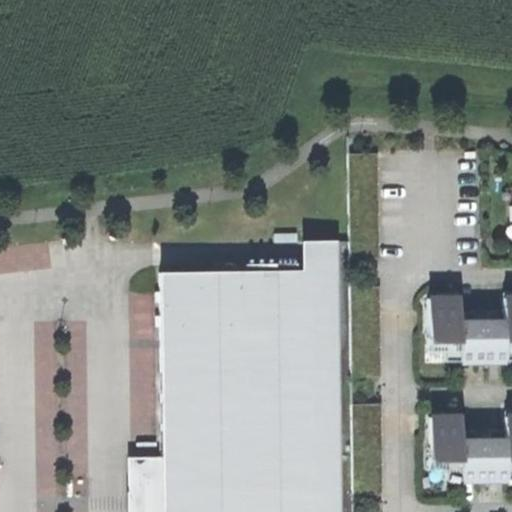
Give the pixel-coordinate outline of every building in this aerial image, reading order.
[(378,249),(374,147),(345,148),(349,241),(364,240),(364,250),(378,249)] [(125,461),(125,511),(328,511),(325,242),(289,243),(289,270),(158,272),(158,293),(160,460),(125,461)] [(456,296),(424,297),(425,352),(457,351),(458,366),(501,366),(500,351),(511,351),(511,296),(499,296),(500,321),(457,322),(456,296)] [(377,369),(377,352),(353,352),(353,369),(377,369)] [(377,430),(377,399),(350,399),(351,430),(377,430)] [(457,416),(426,416),(426,472),(458,471),(458,484),(502,483),(502,471),(511,471),(511,412),(501,413),(502,438),(457,439),(457,416)]
